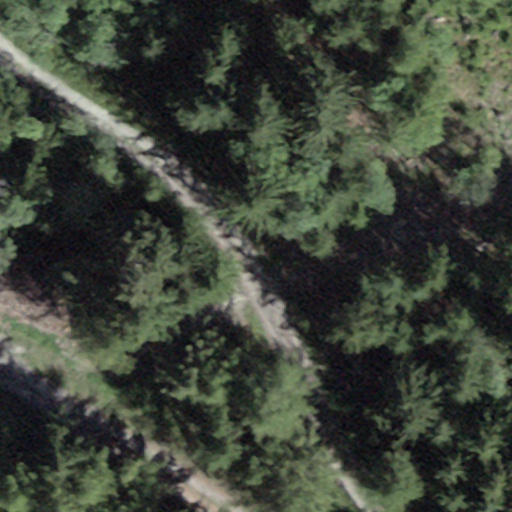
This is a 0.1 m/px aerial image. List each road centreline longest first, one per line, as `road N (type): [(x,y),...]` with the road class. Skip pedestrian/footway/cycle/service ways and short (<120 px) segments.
road 1 (track): [(363,511),(326,476),(202,227),(0,52)]
road 2 (track): [(233,511),(0,371)]
